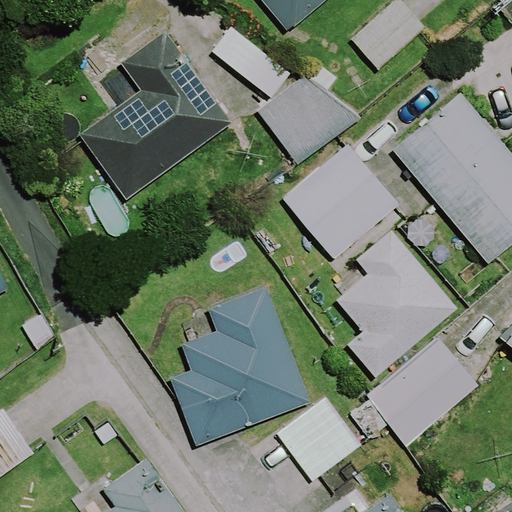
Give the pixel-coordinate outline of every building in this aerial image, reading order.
[(261,0),(288,32),(326,0),(261,0)] [(426,28),(400,0),(395,0),(351,39),(378,70),(426,28)] [(234,122),(166,30),(120,63),(140,90),(79,135),(127,200),(234,122)] [(360,113),(305,75),(257,110),(294,161),(360,113)] [(511,233),(511,152),(460,92),(393,150),(485,257),(511,233)] [(396,199),(347,143),(282,198),(331,254),(396,199)] [(454,302),(388,224),(352,254),(364,269),(333,295),(359,326),(343,339),(371,372),(454,302)] [(0,294),(9,289),(0,274),(0,294)] [(308,397),(263,281),(204,303),(213,325),(177,338),(187,364),(166,372),(193,441),(308,397)] [(511,314),(492,339),(511,355),(511,314)] [(434,331),(364,391),(406,441),(477,381),(434,331)] [(358,441),(323,392),(273,428),(309,477),(358,441)] [(0,471),(32,449),(0,404),(0,471)] [(184,511),(142,453),(99,484),(111,501),(94,511),(184,511)] [(403,511),(387,489),(354,511),(403,511)]
